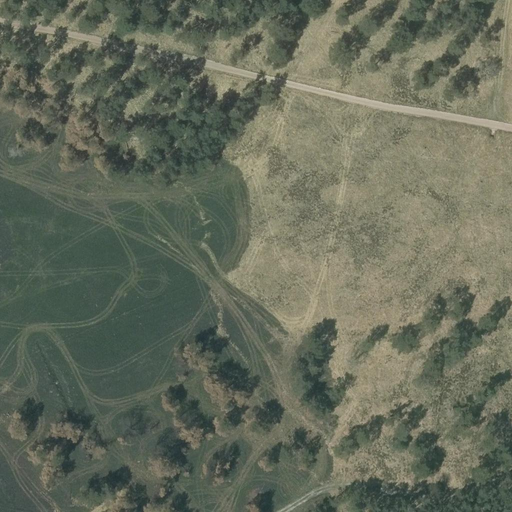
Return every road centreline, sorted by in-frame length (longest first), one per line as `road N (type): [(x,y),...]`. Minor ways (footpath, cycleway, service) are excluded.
road 1 (track): [(0,21),(511,129)]
road 2 (track): [(282,511),(330,489),(435,498),(511,471)]
road 3 (track): [(503,0),(494,126)]
